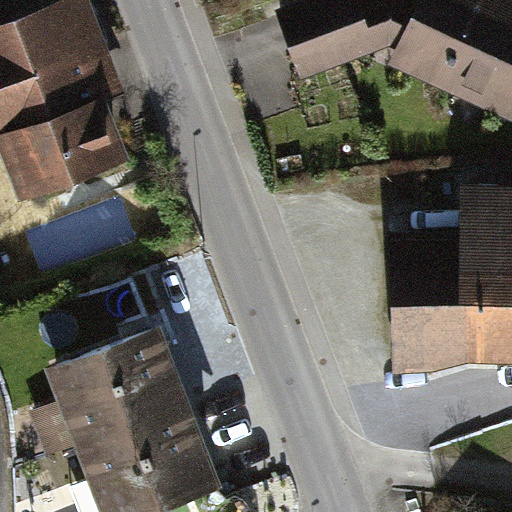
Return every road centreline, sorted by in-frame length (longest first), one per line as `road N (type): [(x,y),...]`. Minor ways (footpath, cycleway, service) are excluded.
road 1 (tertiary): [(152,0),(353,511)]
road 2 (track): [(511,475),(335,464)]
